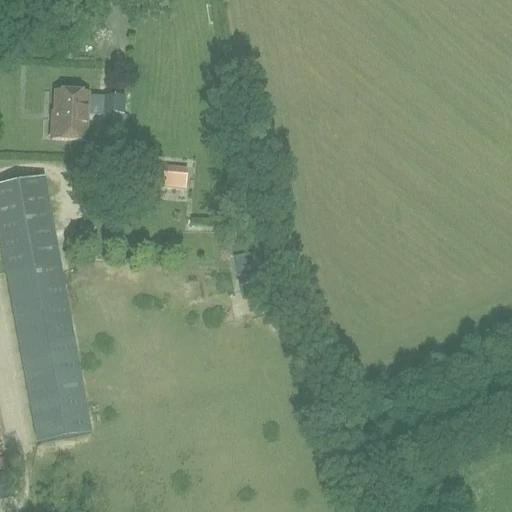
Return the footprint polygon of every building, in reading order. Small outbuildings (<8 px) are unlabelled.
[(170,86),(157,86),(156,100),(169,101),(170,86)] [(56,93),(54,141),(86,143),(87,116),(103,117),(102,129),(122,130),(124,98),(104,97),(104,99),(88,99),(88,95),(56,93)] [(152,170),(151,187),(184,190),(186,174),(152,170)] [(46,180),(0,188),(0,243),(6,277),(62,266),(46,180)] [(191,244),(191,229),(171,229),(170,243),(191,244)] [(195,287),(195,267),(174,267),(174,286),(195,287)] [(260,298),(256,275),(237,279),(241,302),(260,298)] [(0,502),(14,500),(9,473),(0,474),(0,502)]
